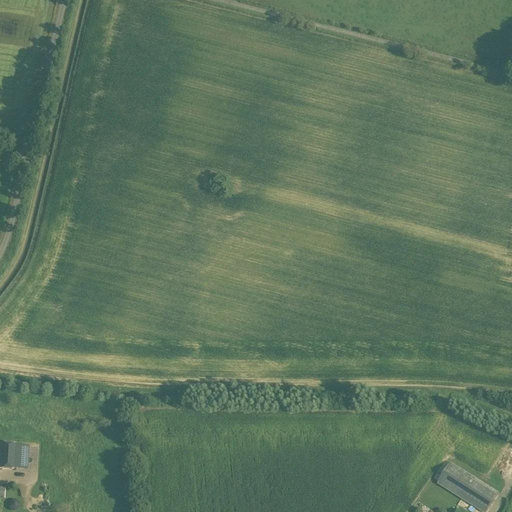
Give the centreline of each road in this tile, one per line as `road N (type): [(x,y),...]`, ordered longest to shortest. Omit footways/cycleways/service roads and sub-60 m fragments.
road 1 (unknown): [(207,0),(511,73)]
road 2 (unclassified): [(0,221),(58,0)]
